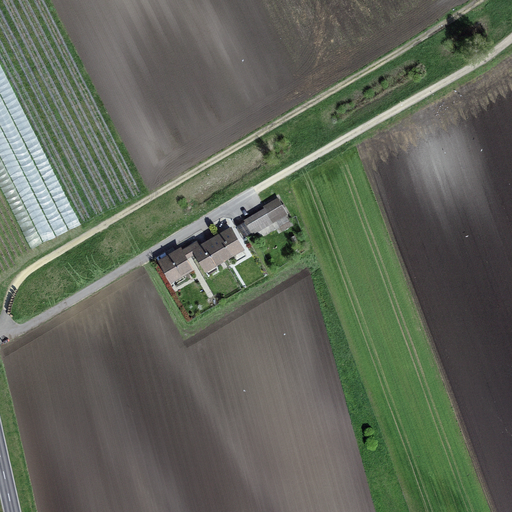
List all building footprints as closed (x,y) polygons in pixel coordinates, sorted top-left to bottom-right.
[(83,222),(140,197),(52,0),(0,0),(0,124),(2,126),(0,126),(0,177),(31,248),(71,230),(44,171),(55,166),(74,209),(69,211),(83,222)] [(278,198),(264,206),(266,209),(273,221),(287,213),(278,198)] [(266,209),(259,213),(266,226),(273,221),(266,209)] [(259,229),(266,226),(259,213),(252,217),(259,229)] [(259,229),(252,217),(245,221),(253,233),(259,229)] [(216,238),(213,240),(223,259),(232,254),(231,253),(241,247),(231,229),(216,238)] [(223,259),(213,240),(200,248),(197,242),(186,248),(188,252),(193,249),(204,268),(215,262),(215,263),(223,259)] [(184,255),(188,252),(186,248),(181,251),(181,250),(161,261),(171,279),(191,267),(184,255)]
